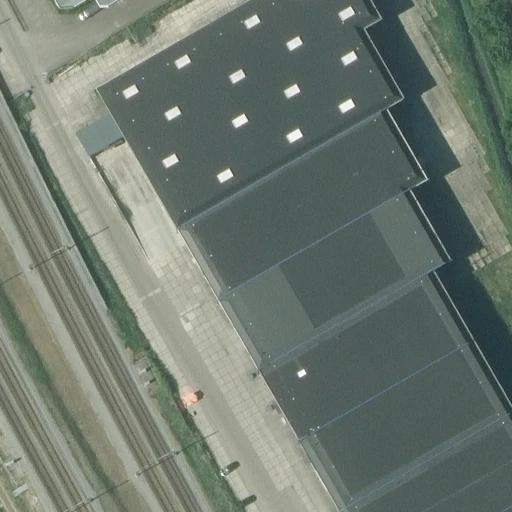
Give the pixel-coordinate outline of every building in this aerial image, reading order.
[(93,0),(53,0),(61,12),(75,12),(93,0)] [(256,0),(97,91),(178,231),(387,112),(404,102),(364,32),(382,22),(368,0),(256,0)] [(178,231),(219,303),(410,193),(428,183),(387,112),(178,231)] [(410,193),(219,303),(259,374),(260,373),(434,274),(451,264),(410,193)] [(434,274),(260,373),(298,440),(472,341),(443,290),(434,274)] [(298,440),(339,511),(511,412),(511,410),(472,341),(298,440)] [(511,412),(339,511),(338,511),(506,511),(511,509),(511,412)]
